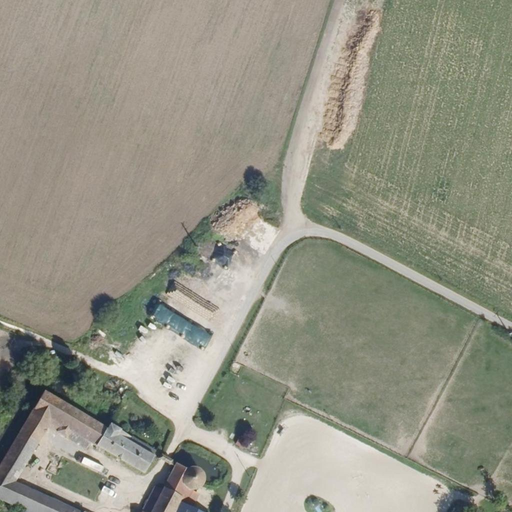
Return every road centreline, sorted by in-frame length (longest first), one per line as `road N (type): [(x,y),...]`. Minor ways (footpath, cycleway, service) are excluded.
road 1 (unclassified): [(511,331),(319,229),(296,225),(272,249),(189,425)]
road 2 (track): [(0,322),(115,372),(262,467)]
road 3 (track): [(342,0),(290,183),(296,225)]
